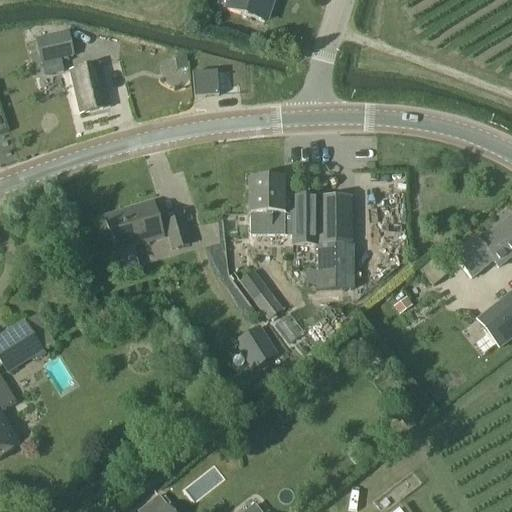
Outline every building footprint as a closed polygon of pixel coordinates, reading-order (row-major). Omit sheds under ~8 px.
[(269,26),(271,21),(268,20),(274,0),(223,0),(220,9),(269,26)] [(72,58),(66,34),(36,41),(41,65),(72,58)] [(186,59),(174,60),(176,71),(187,70),(186,59)] [(70,71),(80,113),(107,107),(98,65),(70,71)] [(215,73),(191,75),(194,100),(218,97),(215,73)] [(352,199),(283,199),(283,183),(250,183),(249,217),(283,217),(290,218),(290,249),(315,249),(315,275),(352,275),(352,199)] [(104,219),(114,254),(162,240),(152,205),(104,219)] [(191,247),(191,245),(201,242),(194,217),(184,220),(183,218),(162,224),(171,254),(191,247)] [(497,271),(511,258),(511,217),(478,245),(474,240),(451,258),(470,281),(492,264),(497,271)] [(249,271),(236,281),(274,333),(289,322),(249,271)] [(411,308),(406,300),(393,309),(399,316),(411,308)] [(511,304),(509,301),(478,325),(498,350),(511,339),(511,304)] [(0,336),(0,366),(7,377),(34,360),(36,363),(45,358),(23,322),(0,336)] [(259,330),(235,345),(252,372),(276,357),(259,330)] [(0,458),(20,446),(0,415),(17,405),(0,378),(0,458)] [(172,511),(160,496),(139,511),(172,511)]
